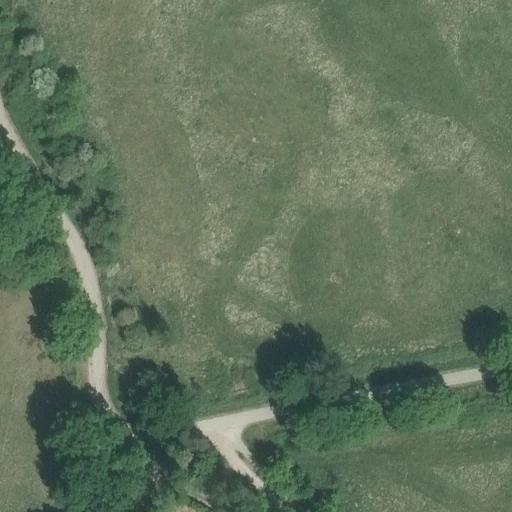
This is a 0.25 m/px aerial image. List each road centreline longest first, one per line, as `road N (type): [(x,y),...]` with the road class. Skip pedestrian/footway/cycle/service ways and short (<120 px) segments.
road 1 (track): [(218,425),(135,439),(112,427),(103,413),(98,289),(0,102)]
road 2 (unclassified): [(218,425),(511,368)]
